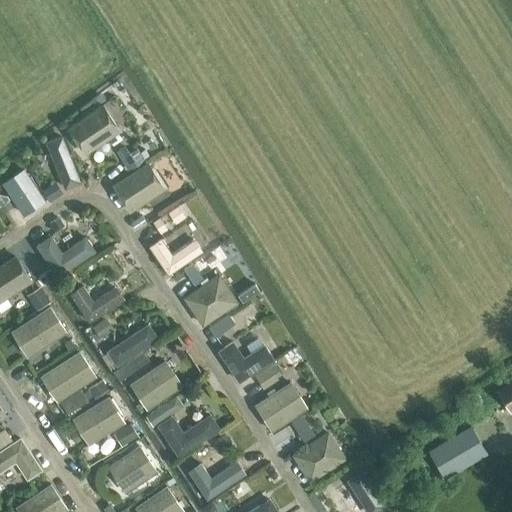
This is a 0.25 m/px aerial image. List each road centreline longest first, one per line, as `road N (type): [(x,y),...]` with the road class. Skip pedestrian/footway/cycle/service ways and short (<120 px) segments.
road 1 (residential): [(308,511),(117,217),(94,201),(56,210)]
road 2 (residential): [(0,379),(85,511)]
